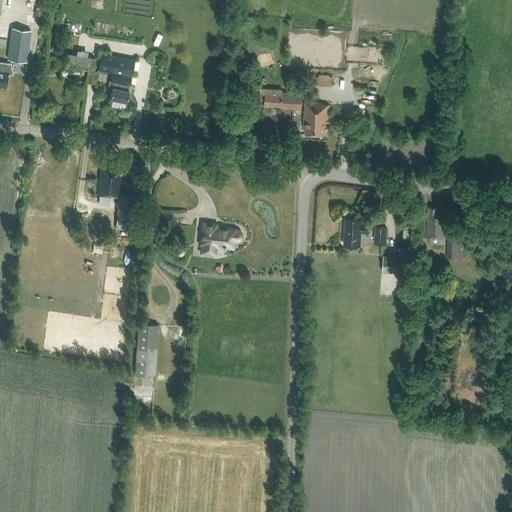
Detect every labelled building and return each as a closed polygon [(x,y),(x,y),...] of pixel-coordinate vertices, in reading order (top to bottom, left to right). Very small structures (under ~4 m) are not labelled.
[(26,61),(30,30),(12,28),(8,58),(26,61)] [(94,70),(96,57),(67,53),(65,65),(94,70)] [(98,69),(112,72),(111,81),(110,82),(112,84),(113,85),(110,98),(127,102),(129,90),(128,90),(129,85),(131,76),(132,67),(134,60),(104,54),(101,54),(98,69)] [(0,85),(4,86),(6,75),(9,75),(14,73),(11,67),(11,63),(0,61),(0,85)] [(98,71),(88,69),(86,81),(96,83),(98,71)] [(315,75),(315,85),(332,85),(333,75),(315,75)] [(260,99),(265,99),(265,106),(280,107),(280,108),(300,109),(301,93),(282,92),(282,88),(261,87),(260,99)] [(320,103),(305,101),(303,127),(305,127),(304,133),(326,134),(326,124),(328,125),(329,105),(327,105),(327,104),(320,104),(320,103)] [(132,230),(134,214),(135,195),(120,193),(121,174),(119,174),(120,164),(112,163),(112,167),(101,166),(100,172),(99,172),(97,194),(118,196),(117,213),(115,228),(132,230)] [(447,218),(447,211),(438,211),(438,207),(429,207),(429,212),(427,211),(426,236),(444,237),(445,218),(447,218)] [(368,232),(368,222),(361,222),(362,219),(345,218),(344,244),(360,245),(361,232),(368,232)] [(240,231),(237,230),(235,230),(235,229),(227,228),(227,229),(216,228),(216,224),(203,223),(201,243),(203,244),(202,252),(215,253),(216,245),(233,247),(234,240),(236,240),(239,239),(241,237),(241,234),(240,231)] [(413,225),(404,225),(403,239),(412,239),(413,225)] [(387,227),(375,226),(374,243),(386,244),(387,227)] [(465,257),(465,237),(447,237),(447,256),(465,257)] [(111,249),(127,253),(128,246),(112,243),(111,249)] [(175,253),(177,255),(180,256),(183,255),(185,253),(185,250),(184,247),(182,246),(179,245),(176,247),(174,250),(175,253)] [(413,253),(404,253),(403,265),(412,265),(413,253)] [(402,255),(383,254),(383,271),(402,272),(402,255)] [(155,376),(159,324),(138,323),(135,374),(155,376)]
